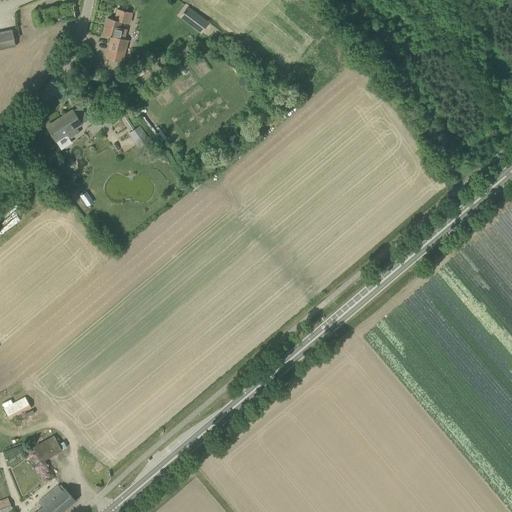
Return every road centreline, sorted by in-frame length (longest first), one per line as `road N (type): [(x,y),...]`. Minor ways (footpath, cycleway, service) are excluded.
road 1 (primary): [(112,511),(511,171)]
road 2 (unclassified): [(0,168),(60,83),(88,0)]
